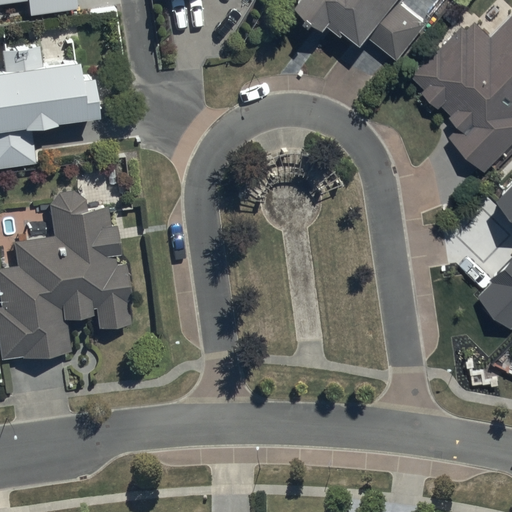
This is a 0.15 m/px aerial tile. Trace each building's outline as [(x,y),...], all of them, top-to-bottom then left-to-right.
[(27,0),(28,9),(77,4),(76,0),(27,0)] [(398,53),(399,52),(429,16),(409,0),(295,0),(293,3),(311,18),(317,10),(326,18),(332,11),(346,23),(349,19),(365,32),(368,28),(398,53)] [(511,9),(490,30),(477,16),(469,23),(465,20),(443,41),(440,38),(409,66),(452,112),(442,122),(484,168),(511,142),(511,9)] [(96,83),(109,81),(107,65),(80,68),(78,51),(41,55),(39,41),(0,45),(2,61),(0,61),(0,160),(35,156),(31,116),(99,107),(96,83)] [(511,176),(502,187),(508,192),(501,199),(511,209),(511,251),(492,273),(495,276),(478,294),(503,318),(506,314),(511,319),(511,176)] [(57,187),(50,201),(54,231),(12,237),(15,259),(0,261),(0,352),(70,345),(66,312),(94,309),(95,323),(131,319),(124,259),(115,260),(114,250),(121,249),(118,218),(108,219),(106,202),(85,203),(84,193),(72,185),(57,187)]
